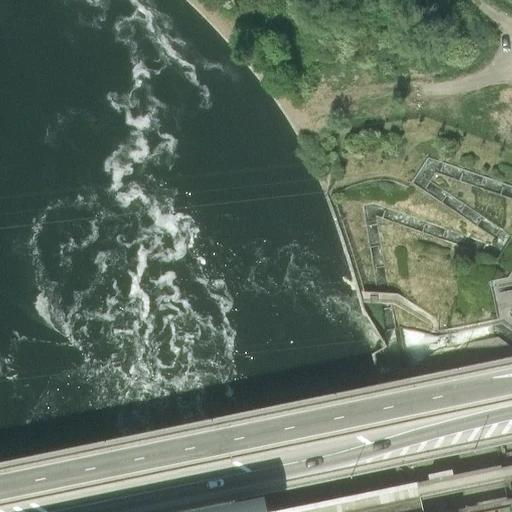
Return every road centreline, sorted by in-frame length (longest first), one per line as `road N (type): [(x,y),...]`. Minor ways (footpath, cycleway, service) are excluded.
road 1 (secondary): [(511,383),(0,486)]
road 2 (secondary): [(76,511),(335,459),(511,410)]
